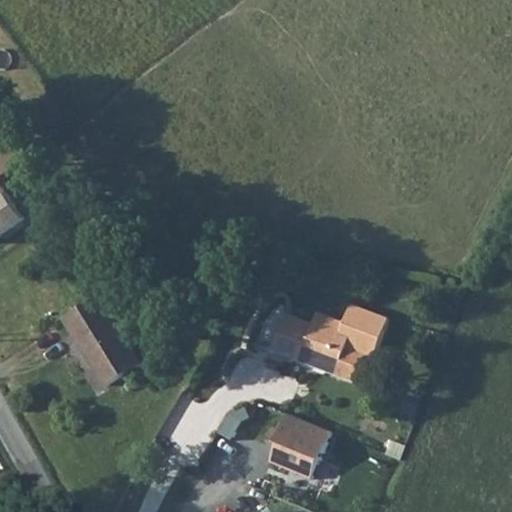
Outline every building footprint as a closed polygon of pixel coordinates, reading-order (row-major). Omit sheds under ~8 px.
[(0,181),(0,238),(26,220),(0,181)] [(101,297),(67,317),(105,388),(140,369),(101,297)] [(394,322),(358,308),(350,326),(325,315),(320,328),(295,318),(290,309),(287,310),(285,311),(283,312),(272,338),(279,340),(274,352),(301,363),(367,389),(394,322)] [(301,363),(274,352),(279,340),(272,338),(265,353),(299,367),(301,363)] [(317,481),(335,433),(293,415),(274,464),(317,481)]
